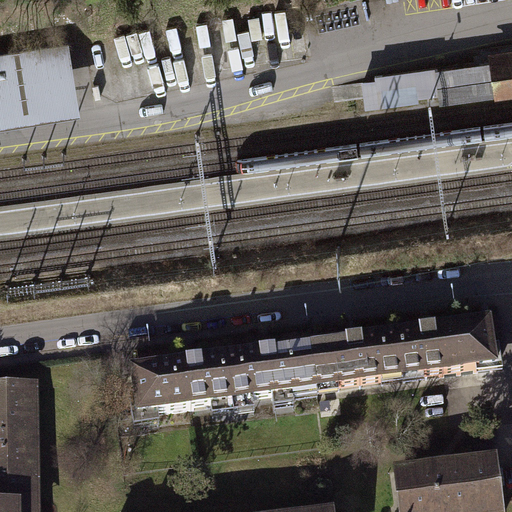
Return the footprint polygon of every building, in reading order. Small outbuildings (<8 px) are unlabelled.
[(0,52),(0,114),(49,107),(70,78),(64,42),(0,52)] [(511,46),(488,50),(489,60),(494,94),(495,97),(511,94),(511,46)] [(494,94),(489,60),(434,68),(439,102),(494,94)] [(488,324),(396,337),(403,382),(494,369),(488,324)] [(317,394),(403,382),(396,337),(310,349),(317,394)] [(310,349),(221,361),(228,406),(317,394),(310,349)] [(138,419),(228,406),(221,361),(132,374),(138,419)] [(0,508),(12,508),(12,511),(36,511),(36,485),(34,485),(32,387),(0,387),(0,508)] [(500,511),(495,466),(396,478),(400,511),(500,511)]
